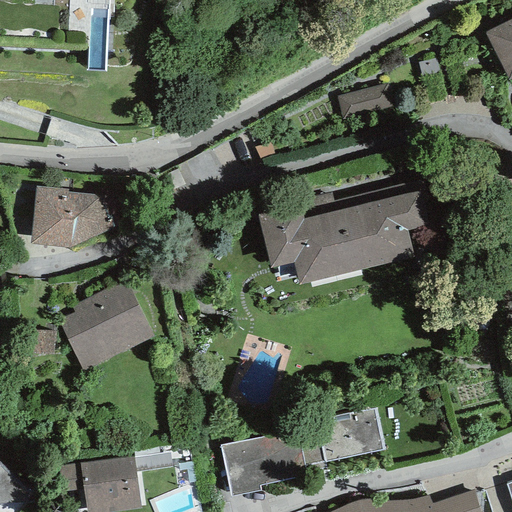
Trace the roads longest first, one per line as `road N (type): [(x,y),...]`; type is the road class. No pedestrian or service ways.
road 1 (residential): [(511,141),(502,130),(420,130),(213,185),(114,247),(36,272)]
road 2 (residential): [(0,150),(157,158),(305,86),(453,0)]
road 3 (residential): [(295,511),(511,446)]
